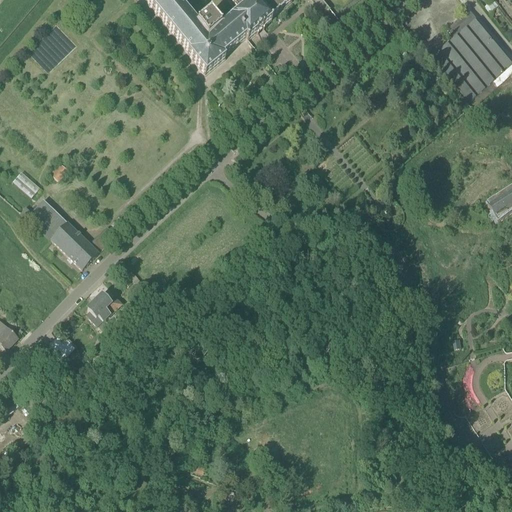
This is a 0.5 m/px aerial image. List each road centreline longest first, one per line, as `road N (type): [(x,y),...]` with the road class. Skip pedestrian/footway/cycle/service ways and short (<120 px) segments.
road 1 (unclassified): [(511,498),(459,458),(429,339),(386,247),(265,219),(210,167)]
road 2 (unclassified): [(0,378),(210,167)]
road 3 (unclassified): [(210,167),(408,0)]
